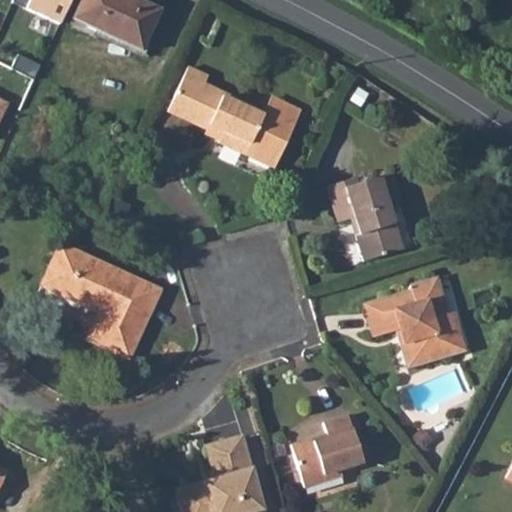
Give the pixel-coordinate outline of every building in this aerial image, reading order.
[(137,0),(78,0),(70,18),(140,49),(158,9),(137,0)] [(287,122),(261,110),(199,81),(202,74),(182,66),(162,109),(215,133),(213,138),(236,150),(267,163),(287,122)] [(352,174),(322,183),(333,221),(346,216),(359,260),(399,248),(387,203),(395,201),(386,170),(354,180),(352,174)] [(57,243),(37,285),(95,311),(83,337),(124,357),(156,289),(57,243)] [(410,285),(359,301),(369,333),(399,323),(402,334),(398,335),(407,362),(463,344),(452,309),(443,312),(432,272),(408,280),(410,285)] [(311,429),(283,438),(295,480),(333,469),(332,465),(362,456),(351,423),(345,424),(340,408),(317,415),(322,431),(312,434),(311,429)] [(192,468),(166,475),(176,511),(258,511),(234,426),(194,436),(205,471),(194,474),(192,468)] [(0,487),(10,468),(0,462),(0,487)]
